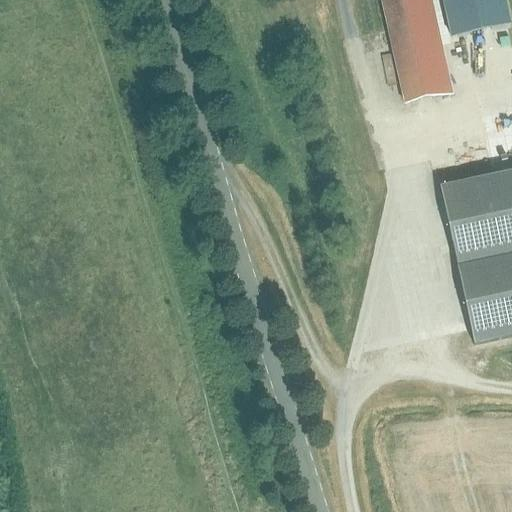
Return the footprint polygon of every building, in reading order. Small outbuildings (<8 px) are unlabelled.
[(431,0),(382,0),(406,104),(453,94),(431,0)] [(511,23),(506,0),(444,0),(452,36),(511,23)] [(382,65),(380,88),(395,89),(397,66),(382,65)] [(511,103),(498,107),(509,154),(511,153),(511,103)] [(511,338),(511,173),(445,188),(479,345),(511,338)]
